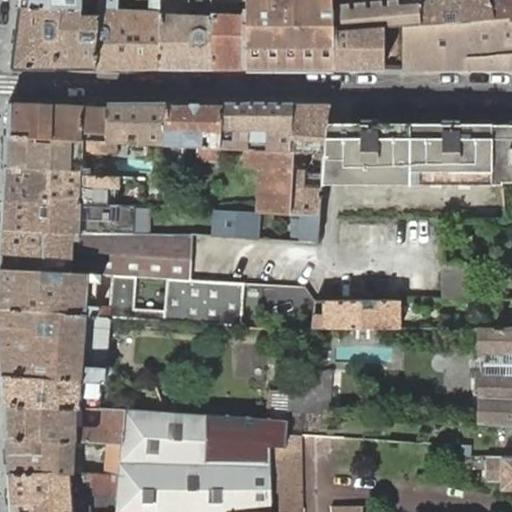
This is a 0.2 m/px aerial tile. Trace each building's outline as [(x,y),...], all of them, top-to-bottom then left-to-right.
[(144,68),(160,68),(160,10),(159,0),(149,0),(150,9),(118,9),(118,0),(100,0),(100,3),(98,14),(94,44),(94,68),(144,68)] [(160,10),(160,68),(188,68),(210,68),(211,13),(210,0),(159,0),(160,10)] [(210,0),(211,13),(210,68),(222,68),(243,68),(242,0),(210,0)] [(330,0),(242,0),(243,68),(295,68),(335,68),(333,30),(331,5),(330,0)] [(416,0),(380,0),(331,5),(333,30),(382,26),(405,24),(418,23),(416,0)] [(492,18),(489,0),(416,0),(418,23),(467,19),(492,18)] [(511,0),(489,0),(492,18),(510,16),(511,18),(511,0)] [(14,67),(55,67),(59,8),(19,5),(13,51),(12,65),(14,67)] [(79,67),(94,68),(94,44),(98,14),(79,14),(79,7),(59,8),(55,67),(79,67)] [(405,24),(405,68),(432,69),(467,69),(468,57),(511,54),(511,18),(510,16),(492,18),(467,19),(418,23),(405,24)] [(361,68),(381,68),(382,26),(333,30),(335,68),(361,68)] [(511,54),(468,57),(467,69),(498,69),(511,68),(511,54)] [(105,140),(107,102),(106,102),(106,106),(9,101),(8,102),(7,123),(6,134),(4,135),(81,139),(105,140)] [(128,102),(107,102),(105,140),(116,141),(162,143),(165,102),(128,102)] [(187,103),(165,102),(162,143),(162,145),(178,145),(199,146),(199,152),(198,153),(203,158),(214,158),(220,154),(220,147),(218,146),(221,103),(187,103)] [(252,103),(221,103),(218,146),(220,147),(246,148),(247,137),(248,137),(251,140),(260,140),(264,139),(265,138),(264,149),(288,150),(290,103),(252,103)] [(296,103),(290,103),(288,150),(291,150),(292,151),(322,152),(324,129),(325,122),(328,103),(296,103)] [(324,129),(322,152),(321,183),(502,185),(502,182),(511,181),(511,123),(325,122),(324,129)] [(81,139),(4,135),(3,167),(80,167),(80,149),(88,149),(90,151),(105,151),(107,150),(116,151),(116,141),(105,140),(81,139)] [(259,167),(257,211),(258,211),(289,213),(291,168),(292,151),(291,150),(288,150),(264,149),(246,148),(245,166),(259,167)] [(80,167),(3,167),(4,168),(3,200),(79,203),(98,204),(98,188),(113,188),(117,189),(118,176),(87,175),(80,175),(80,167)] [(291,168),(289,213),(301,214),(319,214),(320,187),(303,186),(304,169),(291,168)] [(3,200),(1,230),(73,231),(78,231),(133,233),(133,205),(117,205),(113,205),(98,204),(79,203),(3,200)] [(213,210),(212,235),(257,238),(258,211),(257,211),(213,210)] [(319,214),(301,214),(299,241),(317,242),(319,214)] [(1,230),(0,250),(0,268),(72,273),(98,274),(135,276),(166,278),(189,280),(191,234),(133,233),(78,231),(73,231),(1,230)] [(134,308),(135,276),(98,274),(72,273),(0,268),(0,306),(84,313),(96,314),(96,317),(106,317),(241,326),(244,283),(189,280),(166,278),(164,310),(134,308)] [(315,301),(310,327),(398,327),(397,300),(315,301)] [(0,363),(1,375),(101,382),(102,382),(103,373),(107,373),(108,373),(109,373),(109,372),(110,372),(110,371),(110,370),(110,368),(110,367),(109,367),(108,366),(107,366),(103,366),(104,358),(105,340),(106,317),(96,317),(96,314),(84,313),(0,306),(0,363)] [(481,424),(511,425),(511,327),(482,327),(482,354),(481,374),(481,424)] [(293,369),(287,411),(328,414),(331,370),(293,369)] [(1,375),(3,402),(74,406),(99,407),(101,382),(1,375)] [(3,402),(6,438),(83,441),(108,442),(121,442),(124,409),(102,408),(101,424),(97,427),(74,427),(74,406),(3,402)] [(212,511),(227,511),(270,511),(268,445),(283,446),(285,434),(286,421),(124,409),(121,442),(118,476),(115,511),(212,511)] [(269,511),(301,511),(303,434),(285,434),(283,446),(268,445),(270,511),(269,511)] [(6,438),(8,473),(68,470),(68,473),(81,473),(82,466),(73,465),(73,447),(83,447),(83,441),(6,438)] [(106,474),(118,476),(121,442),(108,442),(106,474)] [(470,445),(461,445),(459,457),(469,456),(470,445)] [(511,456),(501,456),(486,457),(486,482),(501,482),(501,490),(511,489),(511,456)] [(68,470),(8,473),(10,511),(71,511),(70,497),(92,497),(91,474),(81,473),(68,473),(68,470)] [(115,511),(118,476),(106,474),(91,474),(92,497),(70,497),(71,511),(115,511)]
